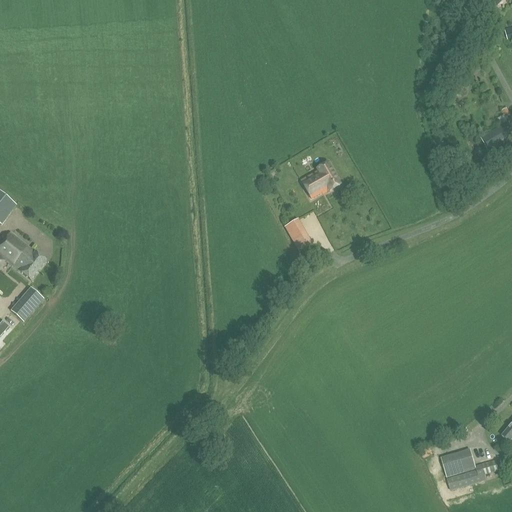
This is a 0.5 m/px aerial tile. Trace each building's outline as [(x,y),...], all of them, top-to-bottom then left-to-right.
[(505,119),(511,116),(507,109),(501,112),(505,119)] [(511,126),(509,122),(481,138),(488,149),(511,134),(511,126)] [(492,173),(511,157),(511,142),(485,163),(492,173)] [(328,192),(340,185),(328,163),(317,170),(318,172),(302,181),(312,199),(327,191),(328,192)] [(472,188),(483,181),(479,174),(468,181),(472,188)] [(0,194),(0,215),(10,202),(0,194)] [(296,222),(285,227),(299,252),(310,246),(296,222)] [(10,232),(0,244),(0,257),(31,281),(47,261),(10,232)] [(31,289),(24,297),(37,307),(43,300),(31,289)] [(0,341),(8,331),(1,325),(0,326),(0,341)] [(511,441),(511,425),(503,437),(510,443),(511,441)] [(500,461),(475,468),(477,471),(448,480),(451,491),(486,481),(485,477),(504,471),(500,461)]
